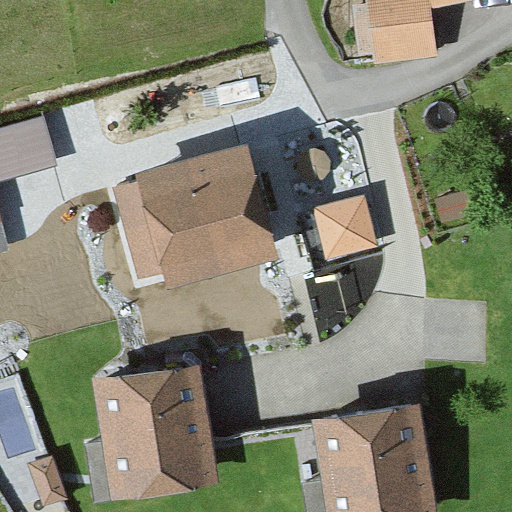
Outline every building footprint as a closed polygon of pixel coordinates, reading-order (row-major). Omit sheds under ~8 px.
[(429,0),(368,0),(376,63),(436,56),(431,10),(429,0)] [(429,0),(431,10),(482,0),(429,0)] [(0,246),(2,246),(0,239),(0,176),(55,161),(42,112),(0,122),(0,246)] [(255,148),(115,178),(138,286),(278,257),(255,148)] [(364,195),(313,206),(324,259),(375,248),(364,195)] [(199,364),(90,380),(108,501),(217,485),(199,364)] [(438,511),(420,401),(312,419),(327,511),(438,511)]
